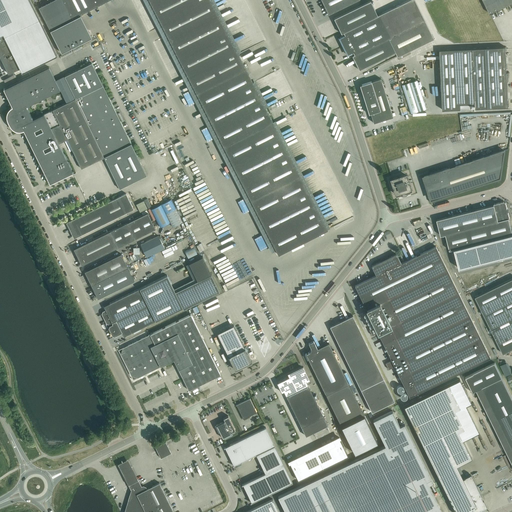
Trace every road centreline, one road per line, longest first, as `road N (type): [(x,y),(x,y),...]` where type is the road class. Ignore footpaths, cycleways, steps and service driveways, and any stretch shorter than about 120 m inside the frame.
road 1 (unclassified): [(147,430),(0,130)]
road 2 (tertiary): [(190,409),(266,370),(383,221)]
road 3 (unknown): [(252,0),(360,229)]
road 4 (tertiary): [(383,221),(347,98),(297,0)]
road 5 (unknown): [(213,183),(230,225),(261,266),(295,263),(360,229)]
road 6 (unknown): [(124,0),(213,183)]
road 7 (tertiary): [(383,221),(510,188)]
road 8 (unknown): [(503,510),(459,410),(440,405)]
